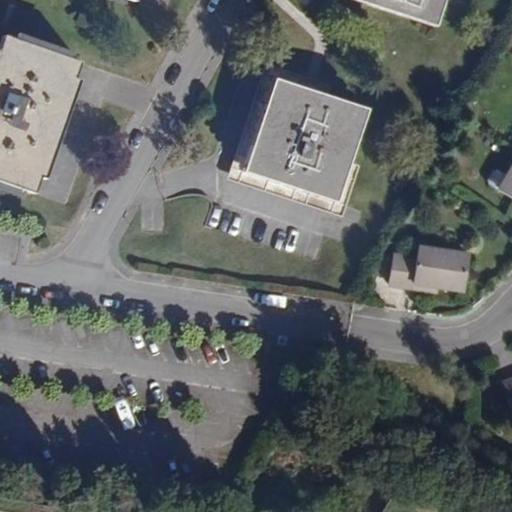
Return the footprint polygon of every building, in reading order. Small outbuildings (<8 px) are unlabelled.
[(442,0),(358,0),(434,25),(442,0)] [(79,62),(3,36),(0,44),(0,181),(34,193),(39,178),(44,180),(79,81),(73,78),(79,62)] [(366,109),(273,79),(242,171),(335,201),(366,109)] [(511,167),(499,190),(511,197),(511,167)] [(389,286),(411,290),(413,284),(436,287),(463,291),(468,254),(418,247),(417,256),(394,253),(389,286)] [(413,284),(411,290),(436,294),(436,287),(413,284)] [(511,378),(500,383),(511,414),(511,378)]
